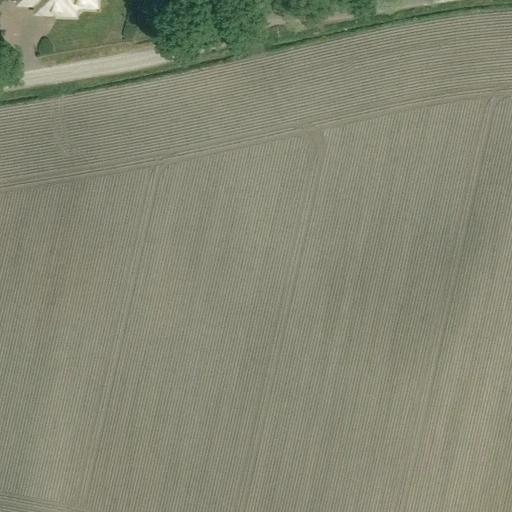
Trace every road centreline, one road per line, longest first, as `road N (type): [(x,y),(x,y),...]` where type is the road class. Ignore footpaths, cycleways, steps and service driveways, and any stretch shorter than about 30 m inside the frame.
road 1 (unclassified): [(0,83),(193,47),(265,9)]
road 2 (unclassified): [(400,0),(265,9)]
